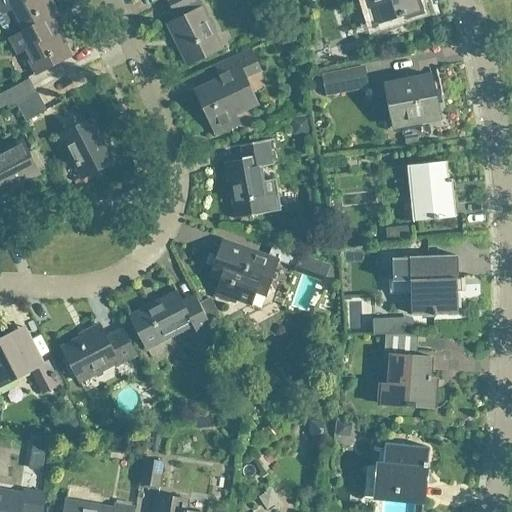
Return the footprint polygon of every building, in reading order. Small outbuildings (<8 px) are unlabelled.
[(51,16),(57,13),(50,0),(0,0),(0,24),(1,27),(8,29),(12,36),(21,32),(51,16)] [(166,0),(176,18),(165,24),(173,39),(175,38),(188,64),(222,47),(199,0),(166,0)] [(419,0),(367,0),(374,23),(403,14),(404,19),(423,13),(419,0)] [(21,32),(12,36),(9,38),(16,52),(22,49),(35,73),(71,54),(51,16),(21,32)] [(220,78),(195,90),(215,133),(237,123),(233,113),(256,103),(244,77),(259,70),(249,49),(214,65),(220,78)] [(321,81),(325,96),(366,85),(362,70),(321,81)] [(438,116),(430,75),(384,84),(390,111),(398,110),(401,123),(438,116)] [(15,103),(36,92),(28,78),(0,92),(8,107),(15,103)] [(43,101),(57,97),(52,83),(38,88),(43,101)] [(37,92),(36,92),(15,103),(25,121),(46,109),(37,92)] [(78,179),(115,159),(115,158),(112,160),(99,134),(97,135),(89,120),(94,117),(56,136),(78,179)] [(219,220),(268,212),(280,210),(277,192),(265,195),(262,181),(259,166),(272,163),(267,139),(238,144),(241,158),(224,161),(234,216),(219,219),(219,220)] [(0,151),(0,192),(38,172),(21,140),(0,151)] [(407,196),(410,221),(455,216),(451,179),(447,179),(445,161),(406,165),(409,196),(407,196)] [(227,241),(222,257),(216,255),(209,275),(220,279),(214,294),(234,301),(235,298),(250,303),(254,291),(265,294),(277,258),(227,241)] [(410,314),(457,312),(456,279),(457,279),(456,256),(391,258),(392,281),(409,280),(410,314)] [(191,323),(197,334),(211,327),(188,283),(187,284),(196,300),(183,306),(170,281),(169,282),(175,293),(130,316),(124,304),(123,305),(145,347),(191,323)] [(370,328),(389,331),(391,317),(372,314),(370,328)] [(115,366),(135,355),(122,329),(105,337),(99,324),(85,331),(86,333),(60,346),(76,377),(111,359),(115,366)] [(47,359),(42,362),(23,326),(0,338),(0,384),(29,370),(41,393),(56,386),(55,385),(59,383),(47,359)] [(389,358),(386,400),(405,402),(405,405),(434,407),(435,388),(429,387),(431,356),(401,354),(400,359),(389,358)] [(194,430),(211,431),(211,417),(194,417),(194,430)] [(376,471),(376,475),(371,474),(370,489),(394,492),(394,495),(423,498),(428,447),(384,442),(381,471),(376,471)] [(163,461),(143,457),(138,483),(159,487),(163,461)] [(40,511),(44,492),(23,489),(22,494),(0,490),(0,511),(40,511)] [(186,499),(157,494),(153,511),(198,511),(184,510),(186,499)] [(131,511),(133,507),(112,503),(111,508),(65,501),(62,511),(131,511)]
